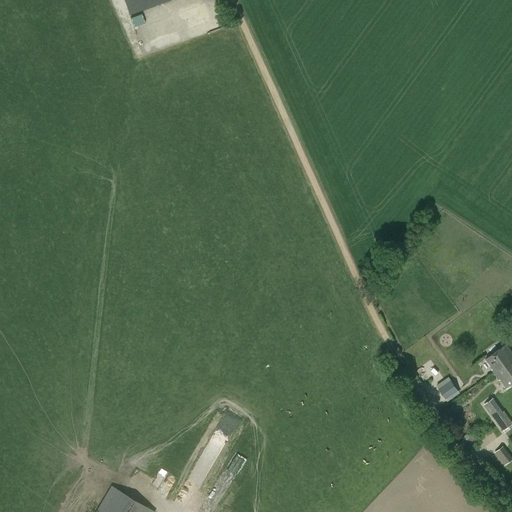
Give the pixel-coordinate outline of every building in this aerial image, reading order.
[(124,0),(129,14),(167,0),(124,0)] [(509,365),(511,362),(511,351),(507,344),(486,359),(493,370),(492,370),(494,372),(507,362),(509,365)] [(507,388),(511,384),(511,362),(509,365),(507,362),(494,372),(499,379),(500,379),(507,388)] [(451,380),(440,389),(448,400),(460,391),(451,380)] [(503,431),(511,424),(511,421),(501,407),(500,408),(493,398),(484,405),(503,431)] [(505,465),(511,459),(511,457),(503,446),(494,453),(505,465)] [(154,511),(111,486),(95,511),(154,511)]
